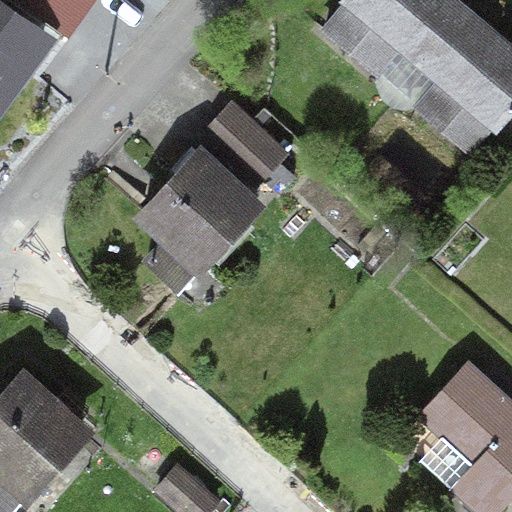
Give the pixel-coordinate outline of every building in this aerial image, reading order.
[(0,0),(0,91),(49,24),(14,0),(0,0)] [(347,0),(322,31),(373,74),(392,51),(433,85),(414,108),(465,151),(511,95),(511,59),(479,31),(480,30),(444,0),(347,0)] [(281,155),(227,105),(200,135),(253,185),(281,155)] [(166,238),(143,262),(174,291),(252,207),(194,156),(140,214),(166,238)] [(417,417),(471,467),(452,488),(457,493),(477,511),(491,511),(511,489),(511,407),(465,365),(417,417)] [(0,402),(0,471),(22,492),(76,432),(19,381),(0,402)] [(202,511),(211,502),(172,468),(153,489),(178,511),(202,511)]
